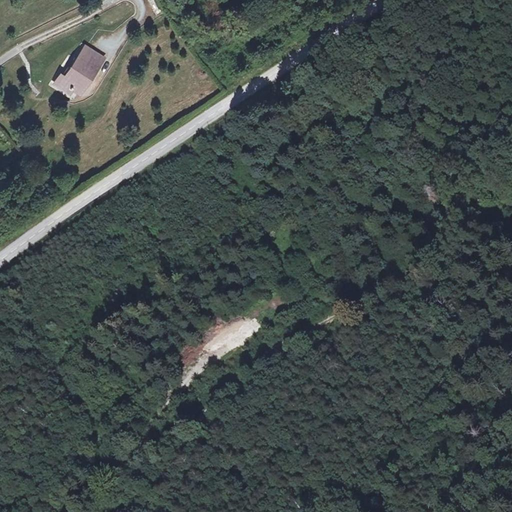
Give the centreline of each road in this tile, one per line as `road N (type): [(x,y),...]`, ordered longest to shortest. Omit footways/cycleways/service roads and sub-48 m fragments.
road 1 (track): [(511,212),(261,359),(161,449),(67,511)]
road 2 (secondary): [(0,259),(372,0)]
